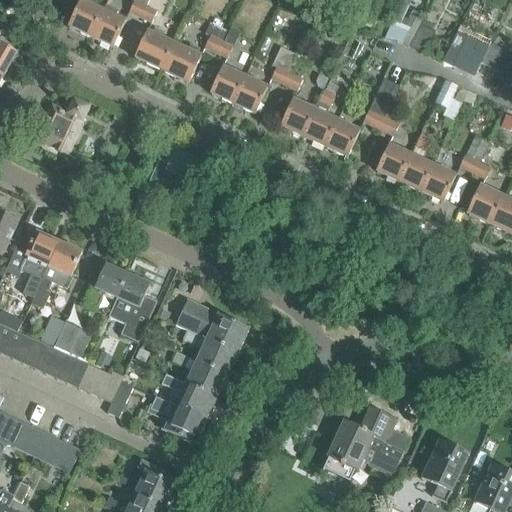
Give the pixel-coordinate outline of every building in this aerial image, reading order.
[(103,13),(94,8),(97,1),(95,0),(81,0),(81,2),(68,30),(91,40),(103,13)] [(140,20),(146,8),(149,0),(131,0),(132,1),(135,2),(128,15),(140,20)] [(149,0),(146,8),(140,20),(151,26),(157,13),(162,15),(168,0),(149,0)] [(326,0),(324,5),(337,12),(343,0),(326,0)] [(400,4),(392,22),(401,27),(409,8),(400,4)] [(47,19),(42,6),(29,11),(33,24),(47,19)] [(103,13),(91,40),(113,50),(126,23),(114,18),(117,13),(106,8),(103,13)] [(401,27),(392,22),(384,39),(403,47),(410,31),(401,27)] [(210,38),(204,50),(215,56),(221,43),(223,44),(228,34),(210,26),(205,36),(210,38)] [(410,48),(424,55),(434,34),(420,27),(410,48)] [(228,34),(223,44),(232,49),(233,49),(238,39),(239,35),(229,30),(228,34)] [(333,45),(348,43),(346,31),(331,33),(333,45)] [(136,61),(162,73),(175,46),(148,33),(136,61)] [(471,58),(480,63),(489,44),(480,39),(471,58)] [(221,43),(215,56),(227,61),(232,49),(223,44),(221,43)] [(490,44),(481,63),(490,68),(500,49),(490,44)] [(0,78),(2,79),(16,55),(0,46),(0,78)] [(175,46),(162,73),(188,85),(201,58),(175,46)] [(511,66),(511,55),(500,49),(491,68),(495,70),(490,78),(503,85),(511,66)] [(289,75),(294,66),(298,58),(280,50),(271,68),(275,70),(270,82),(284,88),(289,75)] [(210,96),(233,107),(246,79),(224,68),(210,96)] [(284,88),(297,94),(303,81),(289,75),(284,88)] [(318,78),(314,86),(316,91),(322,94),(327,82),(318,78)] [(269,90),(255,83),(246,79),(233,107),(256,117),(269,90)] [(363,125),(378,132),(388,112),(399,89),(383,81),(363,125)] [(446,110),(443,117),(453,122),(461,105),(451,101),(456,88),(445,83),(443,85),(440,92),(435,105),(446,110)] [(316,112),(303,139),(325,149),(338,122),(327,117),(339,92),(328,87),(316,112)] [(281,129),(303,139),(316,112),(294,102),(281,129)] [(82,125),(89,110),(74,103),(69,114),(58,109),(49,114),(36,141),(68,156),(83,125),(82,125)] [(378,132),(393,139),(399,126),(398,126),(402,118),(388,112),(378,132)] [(511,120),(507,118),(501,132),(511,135),(511,120)] [(338,122),(325,149),(348,160),(360,133),(338,122)] [(150,132),(140,132),(139,144),(149,145),(150,132)] [(471,176),(477,164),(478,164),(487,145),(474,139),(465,158),(459,170),(471,176)] [(420,141),(415,153),(426,157),(431,146),(420,141)] [(377,174),(399,185),(412,157),(389,147),(377,174)] [(182,201),(198,164),(175,154),(169,167),(160,162),(146,193),(166,202),(169,195),(182,201)] [(434,167),(423,162),(412,157),(399,185),(421,195),(434,167)] [(471,176),(483,181),(490,169),(478,164),(477,164),(471,176)] [(434,167),(421,195),(444,205),(457,178),(434,167)] [(78,185),(115,202),(118,197),(129,202),(134,191),(86,169),(78,185)] [(466,216),(490,228),(504,200),(480,188),(466,216)] [(511,203),(504,200),(490,228),(511,238),(511,203)] [(13,223),(14,221),(13,219),(7,216),(4,217),(3,219),(0,217),(0,254),(3,256),(17,225),(13,223)] [(33,301),(34,299),(37,292),(48,269),(58,245),(36,235),(25,259),(19,273),(30,278),(22,296),(33,301)] [(81,256),(58,245),(37,292),(34,299),(30,307),(41,312),(48,296),(46,295),(50,285),(66,292),(72,279),(71,279),(81,256)] [(95,314),(104,295),(117,301),(128,278),(106,267),(95,290),(91,288),(82,308),(95,314)] [(156,305),(144,300),(150,288),(128,278),(117,301),(108,320),(124,327),(120,337),(138,345),(156,305)] [(238,356),(238,355),(249,332),(187,303),(176,329),(183,333),(207,343),(207,342),(238,356)] [(159,308),(155,316),(162,320),(167,312),(159,308)] [(10,315),(3,330),(11,333),(16,335),(22,321),(10,315)] [(54,349),(61,334),(65,325),(51,319),(41,343),(54,349)] [(65,325),(61,334),(54,349),(80,361),(91,337),(65,325)] [(0,355),(1,356),(11,333),(3,330),(0,328),(0,355)] [(12,361),(22,338),(16,335),(11,333),(1,356),(12,361)] [(197,364),(228,378),(238,356),(207,342),(207,343),(183,333),(180,342),(203,352),(197,364)] [(23,366),(33,343),(22,338),(12,361),(23,366)] [(34,371),(45,348),(33,343),(23,366),(34,371)] [(34,371),(38,373),(45,376),(55,353),(45,348),(34,371)] [(145,364),(150,354),(141,350),(136,359),(145,364)] [(66,358),(55,353),(45,376),(56,381),(66,358)] [(170,363),(193,374),(187,387),(217,401),(228,378),(197,364),(174,353),(170,363)] [(98,355),(93,367),(104,372),(110,360),(98,355)] [(67,386),(77,363),(66,358),(56,381),(67,386)] [(78,391),(88,368),(77,363),(67,386),(78,391)] [(100,373),(88,368),(78,391),(89,396),(100,373)] [(89,396),(100,401),(111,378),(100,373),(89,396)] [(122,384),(124,379),(113,374),(111,378),(100,401),(93,416),(105,422),(108,415),(122,384)] [(160,386),(183,396),(176,410),(207,424),(217,401),(187,387),(164,376),(160,386)] [(133,390),(122,384),(108,415),(119,420),(133,390)] [(171,420),(173,417),(166,433),(196,447),(207,424),(176,410),(153,399),(148,410),(171,420)] [(362,433),(345,425),(324,471),(350,483),(355,473),(357,473),(362,463),(371,467),(370,469),(393,479),(410,442),(393,434),(397,424),(372,412),(362,433)] [(15,422),(5,417),(4,416),(0,424),(0,442),(5,445),(15,422)] [(16,450),(26,427),(15,422),(5,445),(16,450)] [(26,455),(37,432),(26,427),(16,450),(26,455)] [(49,437),(39,433),(37,432),(26,455),(37,460),(49,437)] [(37,460),(49,466),(59,442),(49,437),(37,460)] [(49,466),(60,471),(71,448),(59,442),(49,466)] [(439,489),(433,501),(448,507),(470,457),(439,443),(422,481),(439,489)] [(70,476),(81,452),(71,448),(60,471),(70,476)] [(127,492),(136,497),(135,498),(165,511),(175,489),(163,483),(167,474),(140,462),(131,483),(119,477),(114,487),(127,493),(127,492)] [(505,511),(511,497),(511,476),(490,467),(473,505),(488,511),(505,511)] [(12,501),(22,506),(29,490),(20,485),(12,501)] [(0,511),(7,511),(12,502),(13,499),(0,493),(0,494),(0,511)] [(103,511),(105,511),(164,511),(165,511),(135,498),(130,509),(108,499),(103,511)]
